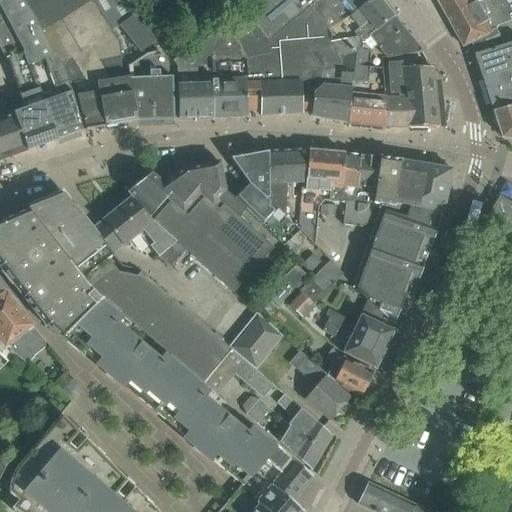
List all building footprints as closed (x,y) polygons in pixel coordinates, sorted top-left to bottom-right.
[(0,9),(22,52),(27,67),(46,59),(59,95),(43,101),(50,119),(49,120),(55,138),(56,140),(82,131),(82,130),(72,97),(70,89),(61,65),(55,54),(53,55),(40,32),(32,17),(21,0),(2,0),(0,1),(0,9)] [(21,0),(32,17),(40,32),(60,22),(81,55),(97,80),(99,91),(105,126),(135,121),(128,79),(128,77),(122,78),(116,39),(93,2),(96,0),(21,0)] [(255,0),(250,4),(244,9),(267,41),(308,8),(328,30),(327,28),(350,15),(368,0),(255,0)] [(368,0),(350,15),(327,28),(328,30),(328,42),(345,39),(352,50),(358,51),(372,42),(397,22),(379,0),(368,0)] [(436,0),(446,18),(471,4),(473,8),(486,0),(436,0)] [(511,15),(503,0),(486,0),(473,8),(471,4),(446,18),(462,46),(480,37),(486,34),(492,31),(494,29),(502,24),(511,19),(511,15)] [(244,9),(226,23),(245,58),(246,81),(246,89),(247,111),(261,110),(261,116),(302,115),(309,116),(311,92),(321,85),(328,86),(329,72),(304,75),(301,61),(296,46),(328,42),(328,30),(308,8),(267,41),(244,9)] [(0,47),(5,58),(25,107),(13,111),(21,131),(21,132),(28,150),(38,146),(56,140),(55,138),(49,120),(50,119),(43,101),(42,101),(27,67),(22,52),(0,9),(0,47)] [(141,52),(156,40),(135,13),(119,25),(141,52)] [(60,22),(40,32),(53,55),(55,54),(61,65),(70,89),(72,97),(82,130),(105,126),(99,91),(97,80),(81,55),(60,22)] [(372,42),(358,51),(370,53),(368,66),(380,66),(379,62),(381,59),(386,58),(422,52),(397,22),(372,42)] [(226,23),(194,46),(206,67),(210,66),(245,58),(226,23)] [(345,39),(328,42),(341,69),(352,72),(346,122),(382,127),(384,99),(384,97),(383,96),(380,66),(368,66),(370,53),(358,51),(352,50),(345,39)] [(511,41),(503,45),(493,48),(476,54),(474,54),(482,79),(511,69),(511,41)] [(328,42),(296,46),(301,61),(304,75),(329,72),(328,86),(321,85),(311,92),(309,116),(312,117),(338,121),(346,122),(352,72),(341,69),(328,42)] [(194,46),(172,61),(176,66),(176,74),(181,72),(206,67),(194,46)] [(128,67),(127,70),(128,77),(128,79),(135,121),(137,120),(173,119),(172,99),(171,78),(170,58),(165,52),(148,55),(128,67)] [(209,82),(209,86),(211,114),(211,117),(214,117),(246,116),(247,116),(247,111),(246,89),(246,81),(245,58),(210,66),(209,82)] [(384,99),(382,127),(406,127),(401,67),(403,67),(403,62),(400,62),(387,63),(389,85),(386,85),(387,97),(397,96),(398,100),(384,99)] [(181,72),(176,74),(178,118),(211,117),(211,114),(209,86),(209,82),(210,66),(206,67),(181,72)] [(403,67),(401,67),(406,127),(437,128),(434,97),(431,68),(412,67),(403,67)] [(511,69),(482,79),(492,110),(511,104),(511,69)] [(511,104),(492,110),(501,137),(511,140),(511,104)] [(0,159),(28,150),(21,132),(21,131),(13,111),(0,115),(0,159)] [(302,180),(303,170),(304,150),(268,151),(265,152),(266,179),(270,205),(297,231),(298,230),(296,229),(299,193),(285,194),(285,185),(301,182),(302,180)] [(341,187),(344,153),(308,150),(305,187),(300,186),(299,193),(296,229),(298,230),(314,245),(318,200),(329,201),(340,201),(340,199),(329,197),(330,186),(341,187)] [(249,184),(270,205),(266,179),(265,152),(230,158),(249,184)] [(359,155),(344,153),(341,187),(330,186),(329,197),(340,199),(355,202),(359,155)] [(375,201),(380,157),(359,155),(355,202),(374,205),(375,201)] [(396,190),(397,183),(401,161),(380,157),(375,201),(383,203),(394,206),(395,205),(395,203),(397,190),(396,190)] [(225,191),(220,161),(196,166),(182,168),(162,182),(156,177),(151,173),(127,192),(130,197),(151,223),(156,226),(184,251),(185,250),(234,292),(253,270),(273,247),(263,238),(239,217),(245,209),(234,199),(225,191)] [(452,169),(409,162),(401,161),(397,183),(447,191),(452,169)] [(443,212),(447,191),(397,183),(396,190),(397,190),(395,203),(408,205),(443,212)] [(297,231),(270,205),(249,184),(234,199),(245,209),(283,246),(297,231)] [(73,203),(73,204),(71,202),(66,206),(56,193),(54,194),(55,195),(33,204),(32,203),(31,204),(32,206),(29,208),(28,207),(27,208),(32,215),(84,282),(99,297),(101,296),(203,383),(217,365),(230,348),(227,345),(179,304),(175,309),(132,272),(116,268),(95,241),(100,237),(73,203)] [(170,267),(184,251),(156,226),(151,223),(130,197),(102,220),(115,236),(123,246),(138,233),(158,257),(170,267)] [(511,206),(511,207),(511,206),(511,204),(499,197),(486,217),(488,218),(485,224),(488,225),(508,238),(503,246),(500,251),(501,252),(511,258),(511,206)] [(374,205),(355,202),(340,199),(340,201),(345,201),(342,224),(362,227),(371,221),(370,223),(371,223),(372,218),(374,206),(374,205)] [(376,226),(383,203),(375,201),(374,205),(374,206),(372,218),(371,223),(370,223),(370,224),(376,226)] [(395,203),(395,205),(394,206),(383,203),(376,226),(378,227),(361,275),(358,287),(369,298),(380,310),(390,313),(392,306),(398,313),(404,296),(411,299),(431,246),(443,212),(408,205),(395,203)] [(84,282),(32,215),(27,208),(24,210),(0,221),(0,267),(46,327),(49,327),(60,336),(99,297),(84,282)] [(295,264),(275,283),(288,295),(307,275),(295,264)] [(321,269),(298,292),(311,304),(317,298),(319,300),(333,286),(334,280),(321,269)] [(287,305),(302,319),(314,307),(311,304),(298,292),(287,305)] [(45,340),(16,306),(6,293),(0,298),(0,339),(1,341),(3,344),(27,364),(32,355),(43,346),(45,340)] [(113,319),(119,313),(102,298),(62,338),(84,356),(85,355),(84,354),(85,353),(243,485),(254,472),(253,471),(276,445),(257,429),(251,436),(201,393),(206,386),(170,356),(164,363),(113,319)] [(395,325),(381,311),(380,310),(369,298),(361,314),(356,324),(328,310),(326,314),(330,316),(328,321),(384,348),(395,325)] [(255,312),(227,345),(230,348),(254,369),(281,335),(255,312)] [(375,368),(384,348),(328,321),(326,326),(322,324),(320,329),(347,342),(342,353),(375,368)] [(329,348),(310,333),(305,340),(324,354),(329,348)] [(230,348),(217,365),(231,377),(234,373),(262,397),(272,384),(254,369),(230,348)] [(335,352),(331,349),(325,357),(332,362),(324,371),(328,375),(328,376),(348,393),(349,390),(362,396),(373,372),(340,357),(335,352)] [(328,375),(324,371),(306,356),(297,366),(319,385),(307,399),(330,419),(348,398),(325,378),(328,376),(328,375)] [(332,436),(317,422),(289,398),(276,414),(289,425),(322,452),(332,436)] [(259,399),(246,414),(257,424),(270,409),(259,399)] [(8,491),(8,493),(17,501),(11,508),(13,510),(19,502),(31,511),(157,511),(133,487),(132,489),(125,483),(127,481),(85,438),(83,440),(77,435),(79,432),(61,414),(17,466),(15,469),(10,480),(8,491)] [(311,470),(322,452),(289,425),(279,442),(289,451),(311,470)] [(292,501),(313,476),(276,445),(253,471),(254,472),(266,482),(267,481),(291,502),(292,501)] [(304,511),(292,501),(291,502),(267,481),(266,482),(252,499),(267,511),(304,511)] [(431,511),(398,496),(397,497),(368,483),(358,505),(373,511),(431,511)] [(469,511),(477,496),(463,490),(452,511),(469,511)] [(267,511),(252,499),(241,511),(267,511)]
